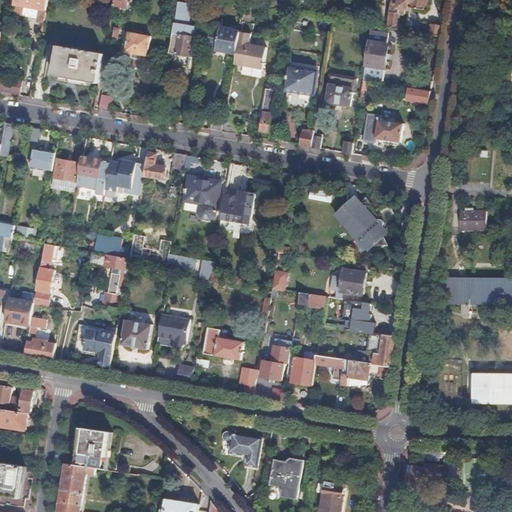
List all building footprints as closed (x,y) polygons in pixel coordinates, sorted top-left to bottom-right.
[(40,18),(46,20),(49,1),(48,0),(45,0),(16,0),(16,6),(42,11),(40,18)] [(116,0),(115,8),(125,11),(128,0),(116,0)] [(394,0),(390,29),(403,31),(403,28),(402,27),(399,26),(401,16),(407,16),(407,10),(412,11),(412,10),(416,10),(416,11),(421,12),(421,11),(426,12),(427,0),(394,0)] [(236,66),(264,71),(269,49),(251,46),(255,26),(254,25),(257,6),(248,4),(243,32),(238,55),(236,66)] [(184,37),(188,38),(193,8),(180,6),(178,20),(187,22),(184,37)] [(177,24),(171,55),(177,56),(175,66),(190,69),(195,39),(188,38),(184,37),(187,22),(178,20),(177,24)] [(440,38),(442,27),(432,25),(431,37),(440,38)] [(208,50),(238,55),(243,32),(214,27),(208,50)] [(369,84),(385,87),(387,80),(384,79),(389,47),(388,47),(390,35),(372,32),(372,37),(371,43),(365,83),(369,84)] [(152,39),(131,35),(127,54),(128,54),(127,59),(130,65),(141,67),(146,62),(146,58),(148,58),(152,39)] [(55,77),(100,85),(105,56),(60,48),(55,77)] [(319,74),(290,69),(286,92),(315,98),(319,74)] [(0,91),(14,94),(21,95),(23,82),(1,78),(0,85),(0,91)] [(356,83),(333,78),(328,104),(352,108),(356,83)] [(263,138),(270,139),(279,91),(267,89),(263,112),(265,113),(262,131),(264,132),(263,138)] [(430,106),(432,94),(410,90),(407,103),(430,106)] [(101,109),(111,111),(114,97),(103,95),(101,109)] [(212,129),(224,131),(226,115),(215,113),(212,129)] [(224,131),(239,134),(242,116),(227,113),(226,115),(224,131)] [(382,118),(370,115),(365,142),(377,145),(378,141),(402,145),(405,126),(381,122),(382,118)] [(15,126),(7,125),(4,141),(12,143),(15,126)] [(43,131),(33,129),(31,144),(40,145),(43,131)] [(313,146),(315,136),(316,133),(305,131),(303,144),(313,146)] [(313,146),(322,148),(324,137),(315,136),(313,146)] [(342,152),(354,154),(355,143),(343,141),(342,152)] [(54,174),(57,154),(36,150),(32,170),(54,174)] [(159,152),(151,150),(148,167),(146,178),(165,181),(167,169),(156,167),(159,152)] [(188,157),(176,155),(172,174),(185,177),(186,170),(188,157)] [(200,159),(188,157),(186,170),(191,171),(192,164),(199,165),(200,159)] [(104,162),(84,158),(79,188),(98,191),(98,195),(106,197),(107,190),(112,164),(111,163),(110,165),(109,165),(105,164),(104,164),(104,162)] [(81,164),(59,161),(56,180),(66,182),(66,184),(72,185),(72,183),(78,184),(81,164)] [(123,166),(112,164),(107,190),(133,195),(134,190),(143,192),(146,178),(148,167),(124,163),(123,166)] [(294,176),(285,174),(282,191),(292,192),(294,176)] [(223,183),(201,179),(201,183),(190,181),(189,190),(188,190),(187,193),(188,194),(187,202),(202,205),(200,215),(203,219),(212,221),(217,217),(223,183)] [(241,199),(227,196),(222,224),(225,225),(226,221),(252,226),(257,196),(242,193),(241,199)] [(310,193),(309,199),(330,201),(331,195),(310,193)] [(348,206),(348,207),(350,217),(353,227),(357,239),(360,247),(363,254),(375,249),(377,253),(388,247),(389,248),(390,247),(385,237),(388,235),(384,230),(384,229),(385,228),(386,226),(385,225),(384,223),(382,221),(381,221),(377,222),(373,217),(374,216),(377,215),(372,205),(368,199),(366,200),(363,204),(361,204),(350,207),(349,205),(348,206)] [(350,217),(348,207),(337,217),(357,239),(353,227),(350,217)] [(487,213),(461,213),(461,232),(487,232),(487,213)] [(0,224),(0,237),(6,238),(14,240),(15,236),(16,228),(0,224)] [(19,226),(19,234),(36,235),(37,227),(19,226)] [(99,236),(98,244),(96,255),(131,261),(133,251),(122,249),(124,240),(99,236)] [(171,256),(173,244),(166,243),(164,254),(144,250),(146,239),(135,237),(133,251),(131,261),(169,268),(171,256)] [(36,306),(50,309),(52,297),(46,296),(46,293),(53,294),(57,273),(52,271),(54,262),(56,262),(59,248),(46,246),(45,258),(36,306)] [(96,255),(93,254),(91,263),(97,264),(97,266),(114,269),(109,295),(118,297),(119,290),(126,291),(131,261),(96,255)] [(213,276),(215,265),(208,263),(206,274),(208,275),(213,276)] [(343,293),(364,296),(365,297),(368,275),(346,272),(344,285),(343,293)] [(290,275),(277,273),(274,291),(287,293),(290,275)] [(211,284),(229,286),(240,289),(242,280),(220,276),(220,278),(213,277),(211,284)] [(511,306),(511,282),(446,282),(446,306),(464,306),(464,316),(470,316),(470,306),(511,306)] [(343,293),(344,285),(335,283),(334,292),(337,292),(343,293)] [(210,290),(210,292),(227,295),(229,286),(211,284),(210,290)] [(340,300),(363,304),(364,296),(343,293),(337,292),(336,299),(340,300)] [(105,306),(123,309),(125,298),(118,297),(109,295),(107,295),(105,306)] [(311,296),(302,295),(300,305),(306,306),(310,304),(311,296)] [(327,298),(311,296),(310,304),(325,307),(327,298)] [(338,315),(340,300),(336,299),(327,298),(325,307),(325,313),(338,315)] [(32,328),(33,319),(36,306),(11,301),(7,323),(32,328)] [(336,330),(338,315),(325,313),(323,328),(336,330)] [(164,317),(160,339),(176,342),(176,345),(177,345),(178,349),(184,350),(187,347),(188,347),(193,322),(164,317)] [(32,358),(55,362),(58,346),(48,344),(49,343),(37,341),(39,329),(48,331),(50,324),(38,322),(38,320),(33,319),(32,328),(27,357),(32,358)] [(154,327),(128,322),(124,347),(150,352),(154,327)] [(375,336),(386,337),(387,329),(377,328),(377,325),(354,322),(354,323),(349,322),(348,329),(353,330),(353,333),(375,336)] [(89,331),(118,336),(118,333),(81,326),(80,329),(89,331)] [(100,370),(111,372),(118,336),(89,331),(80,329),(76,353),(102,358),(100,370)] [(222,333),(210,330),(206,356),(243,362),(246,344),(220,340),(222,333)] [(394,353),(397,339),(386,337),(375,336),(375,342),(383,344),(382,350),(380,350),(379,353),(382,353),(380,367),(393,369),(394,353)] [(287,382),(287,381),(291,359),(294,345),(285,343),(284,350),(276,348),(273,364),(266,363),(263,379),(283,382),(284,382),(287,382)] [(305,361),(318,363),(318,358),(319,355),(306,353),(305,361)] [(344,387),(349,388),(349,387),(350,380),(353,363),(318,358),(318,363),(317,367),(336,370),(334,381),(344,383),(344,387)] [(314,388),(317,367),(318,363),(305,361),(291,359),(287,381),(293,382),(293,384),(314,388)] [(371,373),(373,366),(353,363),(350,380),(369,382),(370,382),(371,373)] [(379,375),(380,367),(373,366),(371,373),(379,375)] [(178,384),(193,386),(196,370),(181,367),(178,384)] [(391,379),(393,369),(380,367),(379,375),(379,377),(391,379)] [(511,376),(475,377),(475,407),(511,407),(511,376)] [(245,396),(255,397),(258,381),(247,379),(245,396)] [(350,380),(349,387),(365,390),(369,387),(369,382),(350,380)] [(0,403),(9,405),(11,389),(0,387),(0,403)] [(24,400),(13,398),(11,412),(29,415),(30,413),(33,413),(36,393),(26,391),(24,400)] [(272,401),(283,403),(285,393),(274,391),(272,401)] [(0,427),(27,432),(29,415),(11,412),(0,410),(0,427)] [(82,429),(76,467),(80,468),(85,429),(82,429)] [(105,471),(111,433),(85,429),(80,468),(97,470),(105,471)] [(105,471),(108,472),(114,434),(111,433),(105,471)] [(245,466),(257,469),(262,439),(232,433),(228,454),(246,457),(245,466)] [(287,462),(287,463),(286,468),(282,472),(273,470),(270,487),(279,488),(282,492),(281,498),(297,501),(304,462),(292,460),(287,462)] [(286,468),(287,463),(275,461),(273,470),(282,472),(286,468)] [(0,496),(20,499),(25,467),(0,463),(0,496)] [(425,469),(408,467),(405,492),(408,492),(429,495),(440,489),(444,489),(452,498),(459,492),(451,483),(451,478),(446,477),(447,469),(450,469),(450,463),(445,463),(444,468),(425,465),(425,469)] [(62,490),(58,511),(81,511),(88,476),(96,477),(97,470),(80,468),(76,467),(66,466),(62,490)] [(342,511),(345,498),(344,497),(346,486),(327,483),(324,501),(322,501),(320,511),(342,511)] [(199,511),(200,506),(189,504),(189,500),(180,498),(180,502),(168,501),(166,511),(199,511)] [(218,511),(212,503),(210,511),(218,511)]
